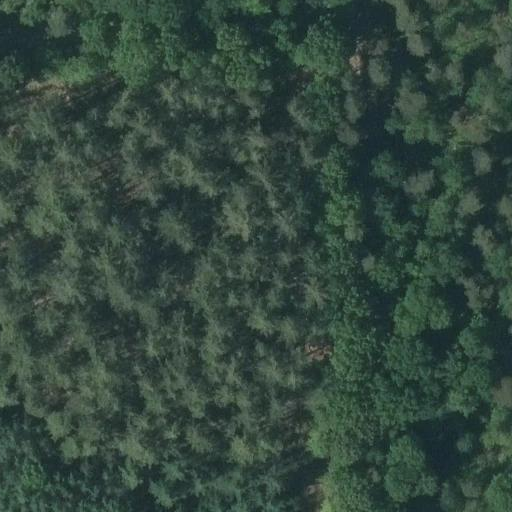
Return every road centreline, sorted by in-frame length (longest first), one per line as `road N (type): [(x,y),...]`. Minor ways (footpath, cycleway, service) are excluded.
road 1 (track): [(349,0),(380,511)]
road 2 (track): [(0,37),(350,20)]
